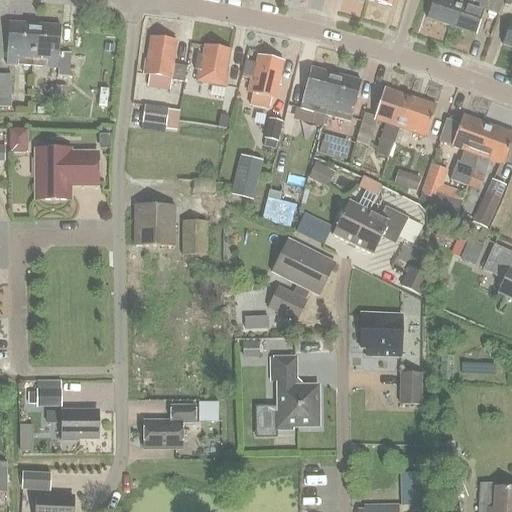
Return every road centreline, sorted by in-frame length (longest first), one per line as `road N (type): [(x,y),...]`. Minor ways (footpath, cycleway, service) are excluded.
road 1 (residential): [(139,1),(122,144),(122,462),(100,511)]
road 2 (residential): [(511,96),(320,35),(139,1)]
road 3 (residential): [(346,511),(344,283)]
